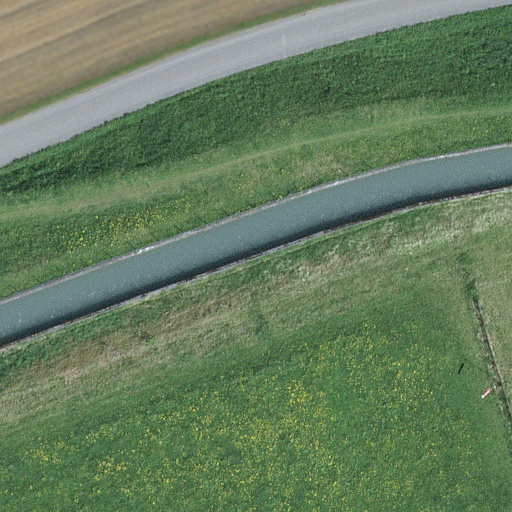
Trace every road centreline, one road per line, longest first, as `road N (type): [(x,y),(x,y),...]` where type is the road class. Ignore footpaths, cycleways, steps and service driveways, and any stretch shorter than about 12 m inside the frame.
road 1 (track): [(511,115),(0,214)]
road 2 (unclassified): [(0,147),(235,51),(438,0)]
